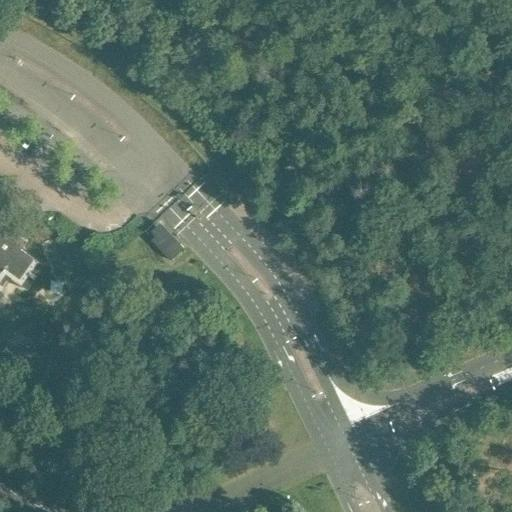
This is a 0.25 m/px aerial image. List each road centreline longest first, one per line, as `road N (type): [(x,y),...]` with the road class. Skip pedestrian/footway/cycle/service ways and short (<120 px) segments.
road 1 (unclassified): [(340,441),(253,270),(184,191),(81,100),(0,55)]
road 2 (unknown): [(0,153),(77,204),(104,211),(126,206),(153,164)]
road 3 (unclassified): [(340,441),(511,369)]
road 4 (unclassified): [(186,511),(340,441)]
